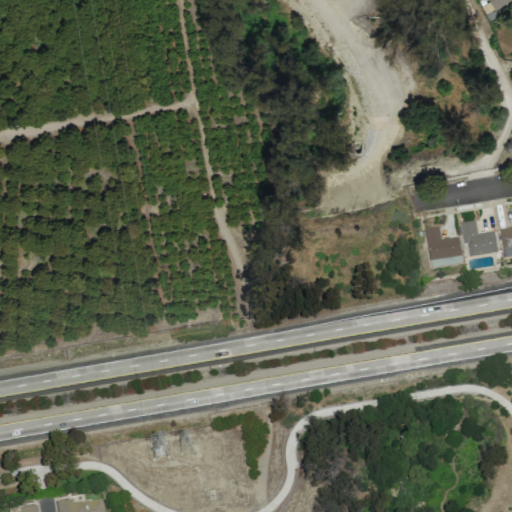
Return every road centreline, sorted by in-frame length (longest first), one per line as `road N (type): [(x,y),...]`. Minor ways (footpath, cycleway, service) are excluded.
road 1 (motorway): [(0,432),(511,342)]
road 2 (motorway): [(511,298),(0,387)]
